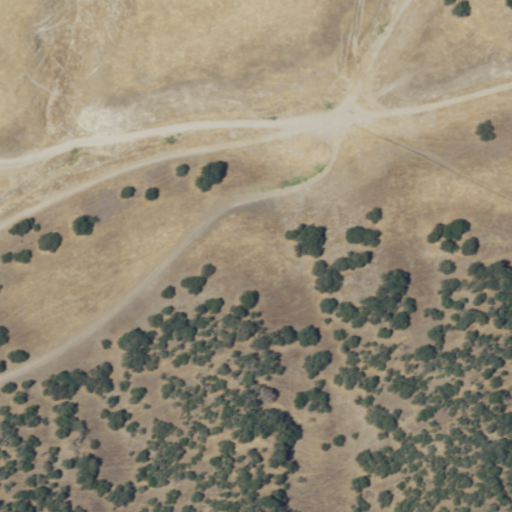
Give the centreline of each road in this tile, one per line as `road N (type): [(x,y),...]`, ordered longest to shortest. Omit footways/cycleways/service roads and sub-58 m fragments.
road 1 (track): [(511,87),(328,143),(97,344),(0,388)]
road 2 (track): [(0,165),(49,159),(91,207),(328,143),(413,80),(444,27),(477,0)]
